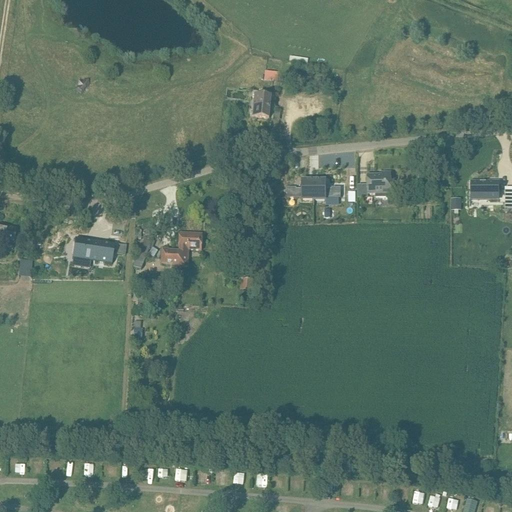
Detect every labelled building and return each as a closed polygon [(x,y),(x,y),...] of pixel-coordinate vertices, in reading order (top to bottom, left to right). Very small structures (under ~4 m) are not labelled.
[(253,118),(269,120),(272,98),(255,97),(253,118)] [(422,179),(422,188),(434,188),(434,171),(420,171),(420,179),(422,179)] [(382,176),(367,176),(368,196),(377,196),(377,198),(391,198),(391,174),(382,174),(382,176)] [(302,201),(314,201),(314,182),(302,182),(302,190),(297,190),(297,189),(287,189),(287,199),(302,199),(302,201)] [(326,182),(314,182),(314,201),(326,201),(326,199),(341,199),(341,189),(332,189),(332,190),(326,190),(326,182)] [(498,200),(498,184),(471,184),(471,200),(498,200)] [(15,231),(0,228),(0,249),(13,251),(15,231)] [(201,253),(203,236),(180,234),(179,253),(177,276),(178,276),(178,269),(187,270),(189,252),(201,253)] [(145,239),(136,263),(134,267),(141,271),(154,237),(150,236),(149,240),(145,239)] [(104,244),(67,239),(64,258),(101,264),(104,244)] [(177,276),(179,253),(169,252),(169,250),(163,249),(161,265),(171,266),(171,269),(172,269),(172,276),(177,276)] [(20,278),(32,278),(33,261),(20,261),(20,278)] [(254,280),(242,279),(240,290),(253,292),(254,280)] [(134,339),(142,339),(143,331),(141,330),(141,323),(134,322),(134,328),(135,328),(134,339)] [(8,470),(19,470),(19,459),(8,458),(8,470)] [(27,459),(27,472),(42,472),(42,458),(27,459)] [(84,463),(84,476),(98,476),(99,463),(84,463)] [(133,480),(133,464),(121,464),(121,480),(133,480)] [(193,476),(187,476),(187,470),(176,470),(177,484),(193,483),(193,476)] [(232,473),(214,473),(214,485),(231,486),(232,473)] [(151,505),(153,496),(143,494),(141,503),(151,505)] [(431,496),(428,511),(437,511),(441,498),(431,496)] [(454,511),(458,511),(460,504),(448,502),(447,511),(454,511)]
